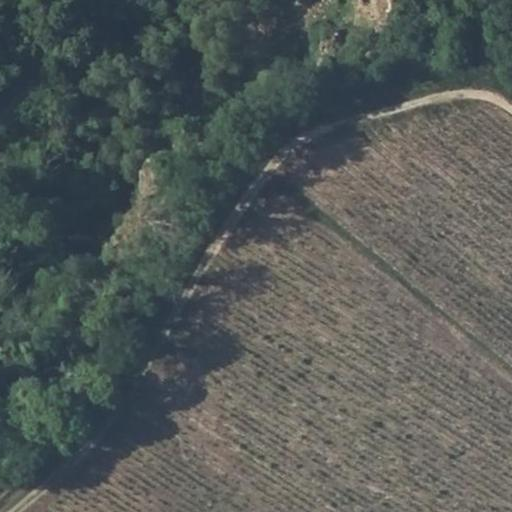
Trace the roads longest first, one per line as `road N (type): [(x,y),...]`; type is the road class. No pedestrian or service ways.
road 1 (track): [(511,384),(277,183)]
road 2 (track): [(0,172),(40,138),(89,63),(117,0)]
